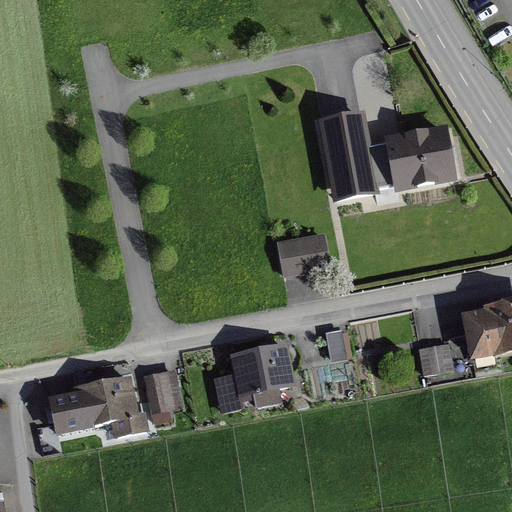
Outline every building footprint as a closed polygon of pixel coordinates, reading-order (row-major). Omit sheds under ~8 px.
[(359,118),(323,126),(338,204),(374,197),(359,118)] [(451,181),(442,136),(388,146),(389,153),(378,155),(384,190),(395,188),(396,190),(451,181)] [(277,249),(281,269),(325,261),(321,240),(277,249)] [(511,352),(511,305),(494,309),(495,316),(464,322),(472,360),(511,352)] [(341,338),(328,340),(332,365),(345,363),(341,338)] [(451,373),(447,347),(419,353),(424,379),(451,373)] [(274,392),(291,389),(283,351),(232,361),(232,364),(218,367),(223,395),(238,392),(239,399),(253,397),(256,410),(277,406),(274,392)] [(160,382),(160,379),(145,382),(153,427),(169,423),(167,414),(181,411),(175,379),(160,382)] [(74,393),(76,400),(50,405),(57,437),(113,426),(116,441),(145,434),(142,418),(135,419),(127,382),(74,393)]
